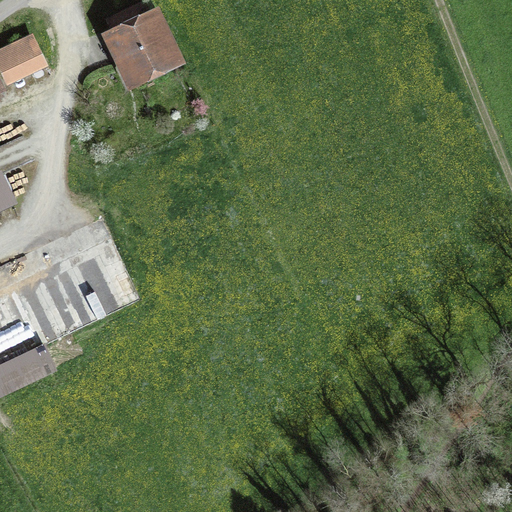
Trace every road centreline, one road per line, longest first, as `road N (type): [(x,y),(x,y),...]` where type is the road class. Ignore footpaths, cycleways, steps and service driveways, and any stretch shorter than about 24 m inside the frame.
road 1 (track): [(0,259),(19,252),(50,189),(68,101),(72,0)]
road 2 (track): [(446,0),(511,153)]
